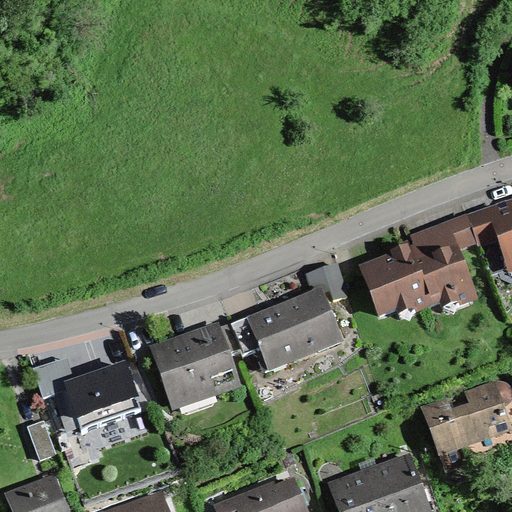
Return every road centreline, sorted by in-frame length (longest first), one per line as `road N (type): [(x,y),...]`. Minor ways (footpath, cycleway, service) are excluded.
road 1 (residential): [(0,340),(228,277),(511,166)]
road 2 (track): [(493,173),(489,77),(511,22)]
